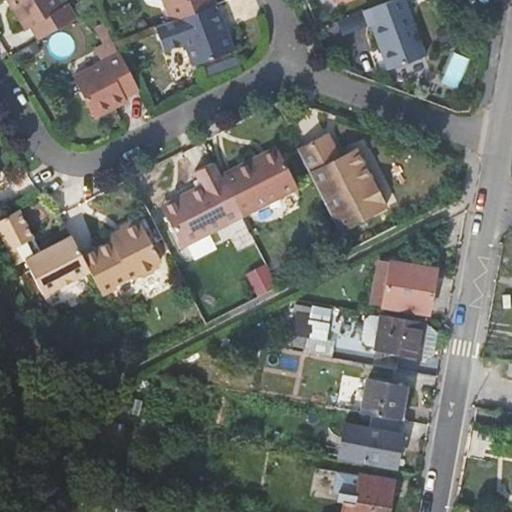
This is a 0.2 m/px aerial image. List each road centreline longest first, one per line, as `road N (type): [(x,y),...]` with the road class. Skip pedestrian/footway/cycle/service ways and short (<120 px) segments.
road 1 (residential): [(432,511),(495,142)]
road 2 (residential): [(0,82),(49,160),(70,174),(104,167),(298,68)]
road 3 (residential): [(298,68),(495,142)]
